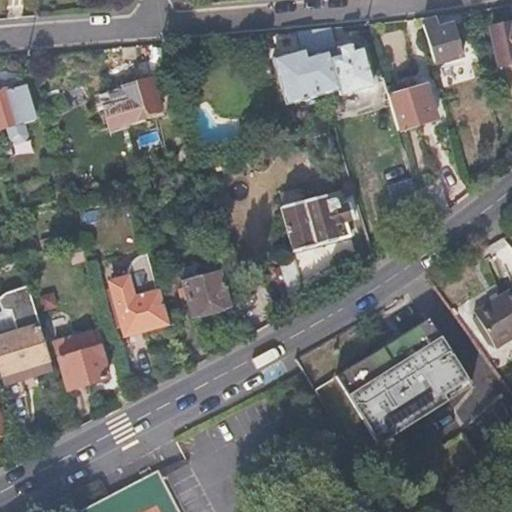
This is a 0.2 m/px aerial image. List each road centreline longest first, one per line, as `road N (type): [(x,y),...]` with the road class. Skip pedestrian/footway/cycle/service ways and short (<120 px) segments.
road 1 (primary): [(511,188),(350,302),(0,491)]
road 2 (residential): [(160,17),(445,0)]
road 3 (residential): [(160,17),(0,37)]
